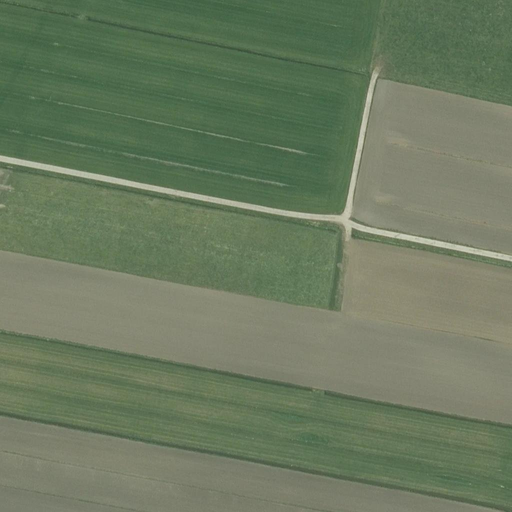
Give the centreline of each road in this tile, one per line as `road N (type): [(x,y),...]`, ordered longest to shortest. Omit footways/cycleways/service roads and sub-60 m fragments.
road 1 (track): [(0,159),(511,261)]
road 2 (track): [(346,224),(371,81),(381,68)]
